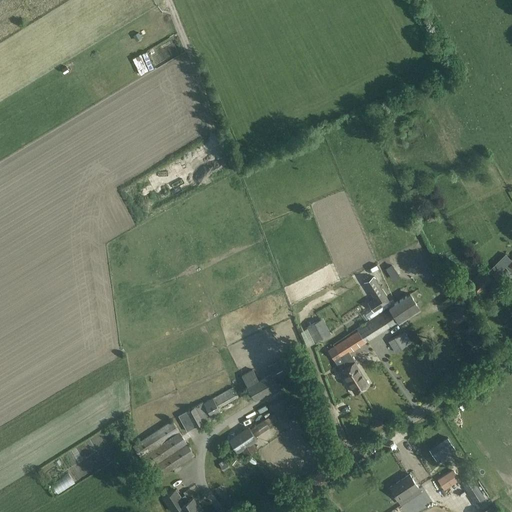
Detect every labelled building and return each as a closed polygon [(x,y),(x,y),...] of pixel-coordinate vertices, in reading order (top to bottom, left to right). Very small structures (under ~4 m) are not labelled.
[(511,258),(511,259),(505,253),(491,267),(498,274),(505,267),(510,272),(511,269),(511,258)] [(389,274),(395,286),(402,282),(396,271),(389,274)] [(492,280),(486,273),(470,288),(477,295),(492,280)] [(374,298),(367,302),(373,312),(381,307),(382,310),(391,304),(389,301),(390,301),(373,276),(363,282),(374,298)] [(358,331),(335,346),(340,354),(348,350),(350,353),(416,309),(408,296),(357,329),(358,331)] [(470,314),(464,306),(459,310),(457,308),(449,313),(457,324),(470,314)] [(323,319),(306,326),(314,342),(330,334),(323,319)] [(430,338),(436,332),(432,328),(426,333),(430,338)] [(404,331),(388,341),(395,353),(411,342),(404,331)] [(476,337),(474,335),(466,340),(473,351),(487,342),(481,333),(476,337)] [(355,393),(360,390),(352,378),(354,376),(340,354),(334,346),(328,350),(341,371),(355,393)] [(352,378),(360,390),(369,384),(355,363),(356,362),(350,353),(348,350),(340,354),(354,376),(352,378)] [(280,387),(276,380),(295,370),(287,356),(267,367),(271,373),(259,380),(253,369),(241,376),(255,400),(280,387)] [(178,416),(187,431),(221,413),(218,408),(238,397),(232,387),(203,403),(203,402),(178,416)] [(248,426),(228,439),(237,453),(240,451),(244,457),(258,448),(253,442),(257,439),(257,438),(259,437),(258,435),(270,427),(269,426),(277,421),(273,414),(250,429),(248,426)] [(195,455),(172,420),(133,446),(156,481),(195,455)] [(483,430),(502,460),(511,453),(511,443),(497,420),(483,430)] [(444,439),(431,448),(436,455),(437,457),(440,455),(450,448),(444,439)] [(229,462),(235,466),(241,458),(235,454),(229,462)] [(229,467),(225,459),(218,463),(223,470),(229,467)] [(452,471),(439,479),(444,487),(447,484),(448,486),(458,479),(452,471)] [(404,478),(390,487),(398,500),(418,487),(410,474),(404,478)] [(471,490),(472,495),(469,496),(471,505),(482,502),(479,489),(471,490)] [(202,511),(193,498),(188,501),(185,496),(181,498),(176,490),(163,498),(172,511),(179,508),(181,511),(202,511)]
